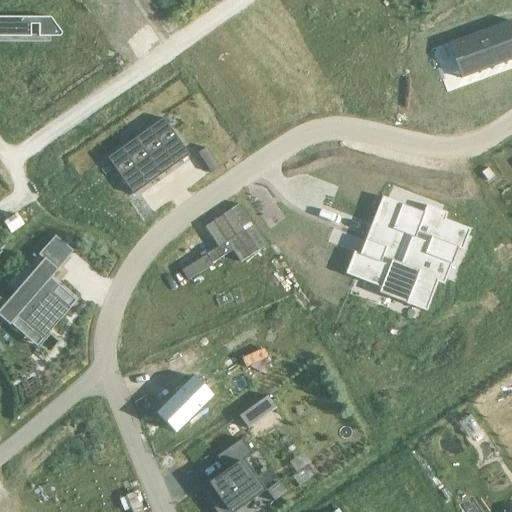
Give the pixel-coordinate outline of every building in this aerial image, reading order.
[(82,0),(74,4),(80,18),(105,6),(102,0),(82,0)] [(289,14),(258,36),(259,37),(263,35),(275,53),(272,55),(270,52),(269,52),(279,66),(280,65),(279,64),(282,62),(299,87),(295,90),(296,91),(317,76),(317,75),(315,76),(297,50),(332,26),(350,51),(348,53),(349,54),(371,38),(370,37),(367,39),(361,30),(363,29),(366,32),(367,31),(356,17),(355,17),(358,21),(356,22),(339,0),(337,0),(326,8),(327,9),(330,7),(332,10),(325,14),(315,0),(301,0),(283,13),(284,14),(287,11),(289,14)] [(392,0),(347,0),(355,9),(363,2),(380,19),(396,4),(392,0)] [(95,66),(107,59),(99,46),(108,41),(93,14),(79,22),(84,31),(78,34),(95,66)] [(0,38),(31,39),(31,27),(39,27),(39,39),(58,39),(60,38),(61,38),(61,37),(62,36),(62,35),(61,34),(51,19),(0,18),(0,38)] [(511,20),(511,21),(448,44),(461,79),(511,60),(511,25),(511,23),(511,22),(511,20)] [(189,156),(163,119),(149,129),(175,166),(189,156)] [(175,166),(149,129),(135,139),(161,176),(175,166)] [(161,176),(135,139),(121,149),(147,186),(161,176)] [(107,159),(133,196),(147,186),(121,149),(107,159)] [(206,149),(198,154),(211,174),(219,168),(206,149)] [(354,253),(345,275),(382,289),(383,287),(408,296),(405,304),(426,312),(437,283),(444,285),(452,264),(445,262),(451,247),(462,251),(470,230),(445,221),(447,214),(426,206),(421,219),(401,211),(403,206),(382,198),(365,242),(372,244),(367,258),(354,253)] [(208,255),(181,271),(187,281),(213,265),(212,264),(233,251),(240,263),(267,247),(241,205),(205,228),(217,248),(207,254),(208,255)] [(44,259),(0,309),(0,317),(9,326),(17,317),(43,338),(68,309),(50,294),(55,289),(47,282),(57,270),(44,259)] [(235,268),(169,297),(182,326),(248,297),(235,268)] [(193,378),(157,414),(176,433),(212,396),(193,378)] [(78,439),(59,446),(69,471),(87,463),(78,439)] [(226,471),(199,490),(214,511),(236,511),(265,491),(244,461),(252,455),(241,440),(216,458),(226,471)] [(63,473),(28,487),(36,506),(54,498),(59,511),(107,511),(104,504),(123,497),(108,461),(90,469),(95,481),(71,491),(63,473)]
